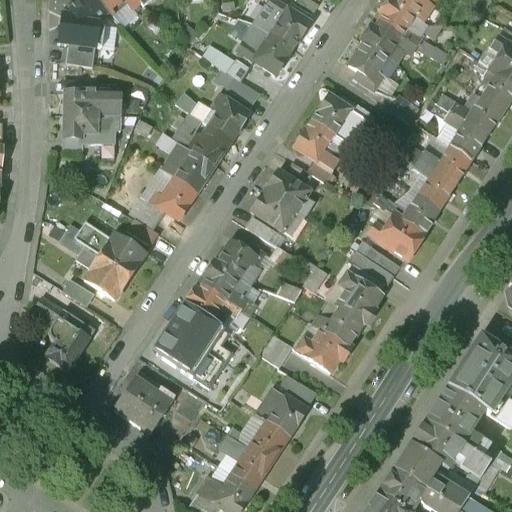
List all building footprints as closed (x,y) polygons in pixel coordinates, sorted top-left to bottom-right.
[(94,0),(79,0),(65,13),(64,17),(63,17),(60,45),(69,46),(95,50),(102,51),(102,27),(97,22),(107,13),(94,0)] [(94,0),(107,13),(120,0),(125,0),(126,3),(132,9),(138,3),(135,0),(94,0)] [(287,10),(272,0),(271,0),(267,7),(282,18),(287,10)] [(392,0),(391,3),(390,4),(412,19),(422,3),(429,8),(434,0),(392,0)] [(412,19),(390,4),(391,3),(388,1),(378,15),(381,17),(377,24),(398,39),(404,31),(412,19)] [(188,10),(177,11),(178,21),(189,20),(188,10)] [(282,18),(270,36),(292,50),(309,24),(287,10),(282,18)] [(235,23),(219,16),(211,32),(226,40),(235,23)] [(398,39),(377,24),(372,30),(369,28),(360,42),(363,44),(363,43),(385,58),(389,52),(396,42),(398,39)] [(419,41),(404,31),(398,39),(414,49),(419,41)] [(292,50),(270,36),(258,53),(253,61),(275,75),(292,50)] [(414,49),(398,39),(396,42),(402,46),(399,51),(409,57),(414,49)] [(511,51),(495,40),(488,50),(497,56),(487,72),(511,87),(511,51)] [(258,53),(243,43),(238,50),(253,61),(258,53)] [(385,58),(363,43),(363,44),(348,67),(362,76),(358,82),(372,92),(381,79),(374,74),(385,59),(385,58)] [(95,50),(69,46),(66,65),(93,70),(95,50)] [(400,64),(389,52),(385,58),(385,59),(395,70),(400,64)] [(248,71),(231,60),(224,70),(241,81),(248,71)] [(511,87),(487,72),(476,64),(471,72),(482,78),(477,85),(486,91),(479,101),(499,115),(507,103),(508,104),(511,97),(511,87)] [(465,73),(454,66),(449,73),(460,81),(465,73)] [(381,79),(372,92),(380,97),(389,84),(381,79)] [(123,92),(80,91),(80,94),(63,93),(62,116),(63,116),(121,118),(122,118),(123,92)] [(395,107),(415,122),(425,108),(405,93),(395,107)] [(248,115),(218,96),(214,103),(221,108),(208,127),(230,142),(248,115)] [(327,98),(310,123),(332,137),(343,119),(359,130),(364,122),(327,98)] [(468,117),(463,125),(483,139),(499,115),(479,101),(468,117)] [(468,117),(452,107),(447,115),(463,125),(468,117)] [(463,125),(447,115),(442,123),(458,133),(463,125)] [(121,118),(63,116),(63,140),(81,141),(81,146),(115,147),(116,132),(121,132),(121,118)] [(310,123),(293,149),(331,173),(336,166),(320,155),(332,137),(310,123)] [(208,127),(201,138),(181,124),(171,140),(191,154),(213,168),(230,142),(208,127)] [(458,133),(447,150),(468,163),(483,139),(463,125),(458,133)] [(391,151),(375,141),(364,158),(379,169),(391,151)] [(437,166),(407,147),(402,155),(432,174),(437,166)] [(468,163),(447,150),(437,166),(432,174),(452,188),(468,163)] [(213,168),(191,154),(173,180),(195,194),(213,168)] [(432,174),(402,155),(397,163),(426,182),(432,174)] [(311,177),(291,164),(284,174),(304,187),(311,177)] [(308,194),(277,173),(263,193),(294,214),(303,219),(312,205),(304,200),(308,194)] [(452,188),(432,174),(426,182),(416,199),(436,212),(452,188)] [(195,194),(173,180),(161,199),(153,194),(148,202),(165,213),(177,221),(195,194)] [(294,214),(263,193),(250,213),(281,234),(294,214)] [(436,212),(416,199),(403,218),(395,211),(391,217),(392,217),(421,237),(430,224),(429,223),(436,212)] [(146,206),(138,201),(127,218),(134,222),(152,232),(165,213),(148,202),(146,206)] [(395,211),(387,205),(381,213),(391,217),(395,211)] [(421,237),(392,217),(382,233),(373,227),(366,237),(404,263),(421,237)] [(273,233),(251,219),(245,228),(266,243),(273,233)] [(152,232),(134,222),(126,233),(150,248),(158,236),(152,232)] [(111,241),(84,225),(78,235),(73,242),(84,249),(99,260),(129,279),(144,257),(113,238),(111,241)] [(78,235),(69,229),(64,237),(73,242),(78,235)] [(73,242),(64,237),(59,245),(79,257),(84,249),(73,242)] [(244,254),(230,244),(215,266),(215,267),(249,289),(260,272),(255,269),(263,258),(248,248),(244,254)] [(295,263),(275,249),(267,260),(287,274),(295,263)] [(398,270),(368,249),(362,259),(391,280),(398,270)] [(374,270),(353,255),(347,265),(367,279),(374,270)] [(129,279),(99,260),(84,283),(114,302),(129,279)] [(249,289),(215,267),(215,266),(212,264),(202,278),(206,280),(201,287),(223,301),(238,311),(243,304),(246,306),(249,302),(243,298),(249,289)] [(325,276),(315,269),(308,280),(318,287),(325,276)] [(378,299),(344,277),(337,287),(345,292),(334,308),(339,311),(362,325),(361,326),(364,328),(372,315),(370,313),(378,299)] [(511,281),(502,296),(504,308),(511,313),(511,281)] [(92,296),(70,282),(63,293),(85,307),(92,296)] [(299,293),(282,285),(274,296),(292,304),(299,293)] [(223,301),(201,287),(197,293),(194,291),(184,304),(210,321),(218,309),(223,301)] [(62,313),(42,301),(34,313),(54,326),(62,313)] [(238,311),(223,301),(218,309),(233,319),(238,311)] [(210,321),(184,304),(153,351),(157,353),(155,356),(185,376),(208,392),(232,356),(221,349),(230,336),(210,321)] [(362,325),(339,311),(326,331),(323,335),(345,350),(346,349),(361,326),(362,325)] [(323,324),(316,319),(311,328),(318,332),(323,335),(326,331),(324,330),(323,324)] [(73,333),(66,328),(46,359),(67,373),(87,341),(92,332),(78,324),(73,333)] [(318,332),(308,347),(301,343),(295,353),(328,376),(337,363),(340,365),(349,351),(346,349),(345,350),(323,335),(318,332)] [(511,377),(511,363),(475,339),(442,390),(479,414),(486,418),(499,398),(511,377)] [(177,401),(140,376),(115,414),(151,439),(177,401)] [(479,414),(442,390),(419,425),(479,464),(488,450),(465,435),(479,414)] [(304,414),(275,394),(270,402),(277,406),(265,426),(286,440),(304,414)] [(511,406),(499,398),(486,418),(511,434),(511,406)] [(479,464),(419,425),(403,448),(433,467),(443,474),(452,460),(459,464),(455,470),(475,483),(485,468),(479,464)] [(265,426),(248,452),(269,467),(286,440),(265,426)] [(248,452),(227,438),(218,452),(239,466),(248,452)] [(433,467),(403,448),(388,472),(421,493),(428,482),(428,475),(433,467)] [(239,466),(230,478),(252,493),(269,467),(248,452),(239,466)] [(74,458),(67,470),(76,475),(84,464),(74,458)] [(421,493),(388,472),(373,495),(399,511),(408,511),(414,503),(421,493)] [(239,511),(252,493),(230,478),(218,498),(210,493),(205,500),(222,511),(239,511)] [(479,511),(428,482),(421,493),(449,511),(479,511)] [(469,490),(457,483),(453,488),(465,496),(469,490)] [(449,511),(421,493),(414,503),(420,509),(423,511),(449,511)] [(399,511),(373,495),(361,511),(399,511)]
